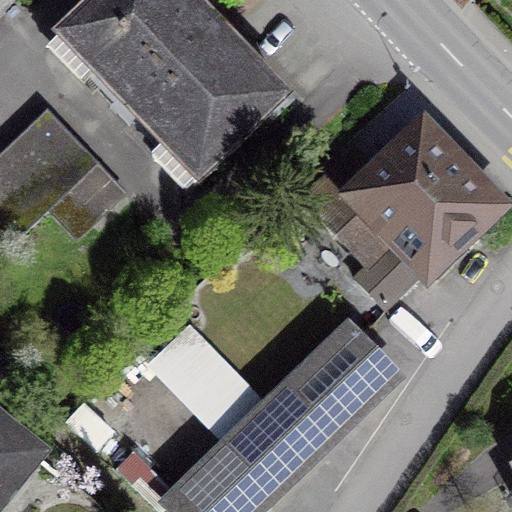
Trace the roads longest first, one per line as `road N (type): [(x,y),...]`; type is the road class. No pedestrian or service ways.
road 1 (residential): [(363,511),(511,292)]
road 2 (secondary): [(399,0),(511,117)]
